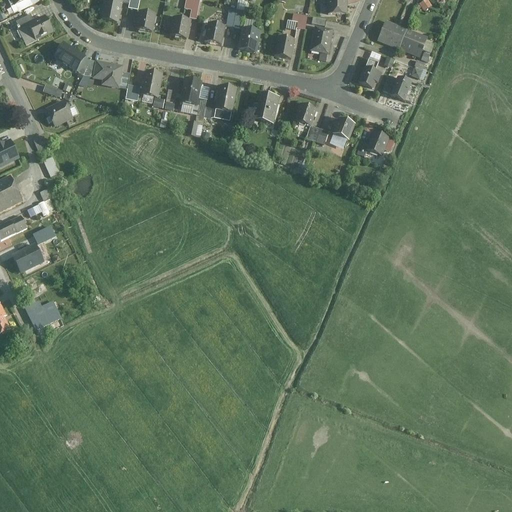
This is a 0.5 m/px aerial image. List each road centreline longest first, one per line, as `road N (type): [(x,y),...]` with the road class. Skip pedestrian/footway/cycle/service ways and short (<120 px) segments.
road 1 (residential): [(58,0),(78,30),(111,46),(330,94)]
road 2 (residential): [(0,62),(27,121),(35,187),(32,202),(0,220)]
